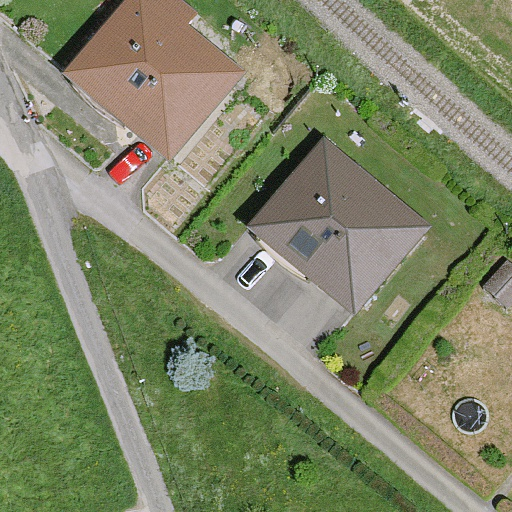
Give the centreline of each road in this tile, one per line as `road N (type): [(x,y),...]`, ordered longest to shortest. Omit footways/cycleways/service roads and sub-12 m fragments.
road 1 (residential): [(165,511),(0,99)]
road 2 (track): [(406,0),(511,89)]
